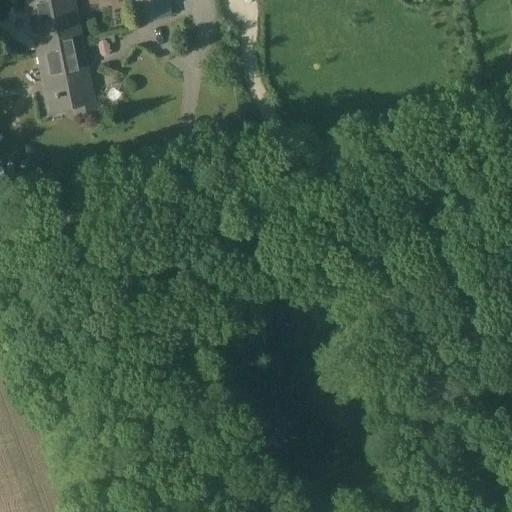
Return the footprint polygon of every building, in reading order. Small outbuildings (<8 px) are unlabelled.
[(26,0),(38,51),(82,42),(72,0),(26,0)] [(172,15),(168,0),(129,0),(134,23),(172,15)] [(95,103),(82,42),(38,51),(44,83),(51,114),(72,109),(73,114),(96,110),(102,109),(100,102),(95,103)] [(300,286),(270,292),(280,346),(308,341),(303,313),(305,313),(300,286)] [(314,303),(331,300),(329,291),(311,294),(314,303)]
